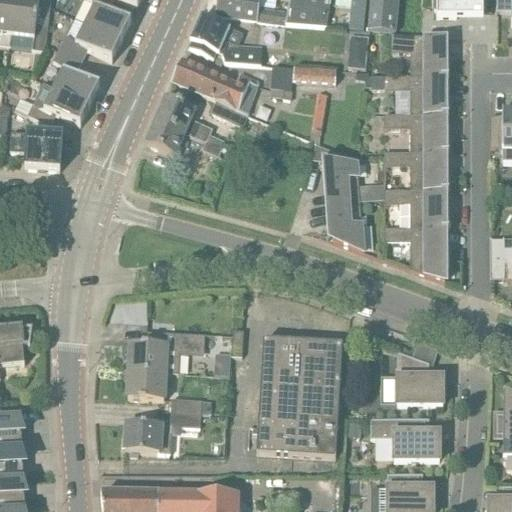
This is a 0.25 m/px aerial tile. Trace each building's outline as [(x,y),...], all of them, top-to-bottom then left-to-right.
[(0,0),(0,50),(9,51),(10,38),(16,1),(0,0)] [(121,47),(131,27),(107,15),(113,3),(107,0),(86,0),(84,4),(94,9),(84,29),(121,47)] [(107,0),(113,3),(137,15),(144,0),(107,0)] [(214,0),(212,20),(256,26),(256,31),(259,32),(257,48),(285,50),(286,29),(273,28),(275,16),(258,14),(259,3),(231,0),(214,0)] [(291,0),(288,17),(286,29),(328,33),(332,0),(291,0)] [(367,36),(393,38),(396,3),(379,1),(370,0),(367,36)] [(482,19),(482,0),(436,0),(436,18),(482,19)] [(511,0),(496,0),(496,17),(511,17),(511,29),(511,0)] [(46,54),(48,32),(35,30),(39,4),(16,1),(10,38),(35,40),(33,53),(46,54)] [(188,53),(212,64),(215,58),(219,60),(221,60),(224,69),(261,71),(261,52),(236,50),(241,39),(230,35),(200,21),(189,46),(191,47),(188,53)] [(87,55),(111,67),(121,47),(84,29),(75,47),(67,43),(60,57),(81,68),(87,55)] [(367,70),(368,38),(351,38),(350,69),(367,70)] [(410,83),(443,83),(448,83),(448,55),(443,55),(443,44),(445,44),(445,43),(391,39),(391,58),(410,58),(410,82),(410,83)] [(90,112),(100,92),(75,80),(81,68),(60,57),(54,69),(63,73),(53,94),(90,112)] [(215,107),(247,120),(260,87),(240,78),(236,89),(180,66),(171,87),(213,104),(213,105),(215,107)] [(292,88),(334,91),(335,77),(292,74),(293,68),(282,66),(282,72),(271,71),(269,103),(290,105),(291,97),(292,88)] [(410,121),(443,121),(448,121),(448,93),(443,93),(443,83),(410,83),(410,82),(384,82),(384,96),(410,96),(410,120),(410,121)] [(56,120),(80,132),(90,112),(53,94),(43,114),(35,109),(29,121),(50,131),(56,120)] [(310,145),(319,149),(327,101),(316,99),(309,138),(311,138),(310,145)] [(221,154),(221,151),(226,140),(191,126),(195,116),(164,102),(154,126),(185,139),(205,147),(221,154)] [(247,120),(215,107),(210,119),(242,133),(247,120)] [(511,166),(511,115),(503,115),(503,114),(502,114),(502,121),(490,123),(490,154),(502,154),(502,166),(511,166)] [(410,159),(443,159),(448,159),(448,131),(443,131),(443,121),(410,121),(410,120),(384,120),(384,134),(410,134),(410,158),(410,159)] [(144,149),(176,163),(185,139),(154,126),(144,149)] [(59,177),(60,173),(62,142),(10,138),(9,157),(25,158),(24,174),(59,177)] [(221,154),(205,147),(201,155),(217,162),(221,154)] [(410,197),(443,197),(448,197),(448,169),(443,169),(443,159),(410,159),(410,158),(384,158),(384,172),(410,172),(410,196),(410,197)] [(330,209),(360,207),(357,169),(311,164),(311,166),(327,167),(330,209)] [(410,235),(443,235),(448,235),(448,207),(443,207),(443,197),(410,197),(410,196),(384,196),(384,210),(410,210),(410,234),(410,235)] [(332,244),(332,247),(332,248),(364,259),(364,258),(363,258),(360,207),(330,209),(332,244)] [(445,288),(445,287),(443,286),(443,273),(448,273),(448,245),(443,245),(443,235),(410,235),(410,234),(384,234),(384,248),(410,248),(410,274),(409,274),(409,275),(445,288)] [(511,254),(502,254),(502,286),(503,286),(503,285),(511,285),(511,254)] [(0,337),(0,372),(24,370),(22,352),(28,352),(28,353),(29,353),(32,334),(0,337)] [(167,378),(178,379),(179,360),(203,361),(204,340),(199,340),(149,337),(146,337),(145,349),(131,348),(130,376),(167,378)] [(255,460),(335,465),(342,350),(285,347),(285,348),(280,347),(262,346),(255,460)] [(443,388),(428,388),(428,384),(429,384),(429,382),(428,382),(428,371),(429,371),(429,369),(397,358),(397,410),(442,411),(442,389),(443,389),(443,388)] [(128,404),(165,406),(167,378),(130,376),(128,404)] [(511,463),(511,398),(504,396),(503,399),(503,420),(496,419),(496,439),(503,439),(503,463),(511,463)] [(170,419),(200,420),(201,406),(170,404),(170,419)] [(0,424),(16,423),(16,413),(0,414),(0,424)] [(169,432),(181,433),(199,434),(200,420),(170,419),(169,431),(169,432)] [(0,455),(21,454),(20,423),(16,423),(0,424),(0,455)] [(439,445),(440,444),(440,443),(425,443),(425,439),(425,437),(424,437),(424,426),(429,426),(429,424),(369,424),(369,426),(370,426),(370,444),(394,444),(394,466),(439,466),(439,445)] [(124,458),(161,460),(163,440),(180,441),(181,433),(169,432),(169,431),(163,431),(163,430),(126,428),(124,458)] [(0,486),(23,485),(21,454),(0,455),(0,486)] [(387,480),(387,511),(432,511),(433,500),(434,500),(433,498),(418,498),(418,494),(419,494),(419,493),(418,493),(418,481),(422,481),(423,480),(387,480)] [(0,511),(24,511),(23,485),(0,486),(0,511)] [(511,511),(511,492),(498,492),(498,494),(503,494),(503,505),(502,505),(502,507),(503,507),(503,511),(487,511),(511,511)] [(296,511),(296,502),(295,502),(295,500),(270,499),(269,511),(296,511)] [(238,511),(239,501),(237,501),(237,500),(195,500),(100,500),(101,511),(238,511)]
